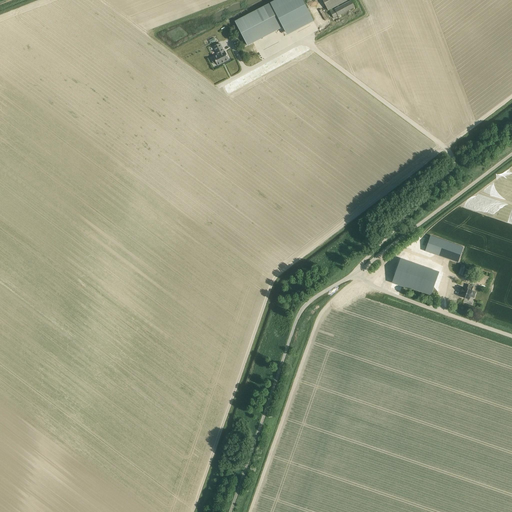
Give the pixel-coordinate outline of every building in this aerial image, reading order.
[(276,0),(270,3),(235,22),(248,46),(283,28),(287,36),(314,22),(302,0),(276,0)] [(322,0),(328,11),(331,9),(349,0),(322,0)] [(334,10),(335,10),(330,12),(333,18),(338,16),(355,8),(351,1),(334,10)] [(326,9),(322,11),(327,21),(331,20),(326,9)] [(220,44),(215,46),(214,47),(218,55),(214,58),(215,60),(213,61),(212,62),(214,64),(215,64),(216,64),(217,66),(229,60),(225,52),(224,52),(220,44)] [(219,85),(221,90),(230,86),(228,81),(219,85)] [(463,248),(430,236),(425,252),(457,263),(463,248)] [(439,272),(401,259),(393,283),(412,289),(431,296),(439,272)] [(458,274),(462,276),(466,266),(462,265),(458,274)] [(460,294),(462,295),(461,297),(469,300),(471,295),(475,297),(476,292),(472,291),(473,287),(468,285),(467,289),(464,288),(462,288),(460,294)]
